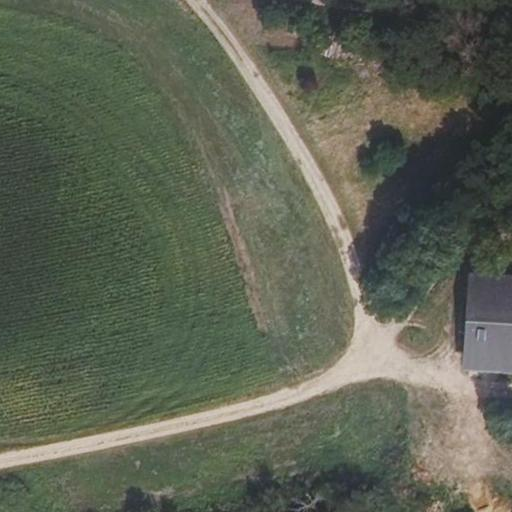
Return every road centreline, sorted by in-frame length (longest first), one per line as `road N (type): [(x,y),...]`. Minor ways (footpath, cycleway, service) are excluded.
road 1 (track): [(511,180),(372,364),(247,411),(0,461)]
road 2 (track): [(372,364),(349,248),(274,103),(190,0)]
road 3 (residential): [(370,0),(511,23)]
